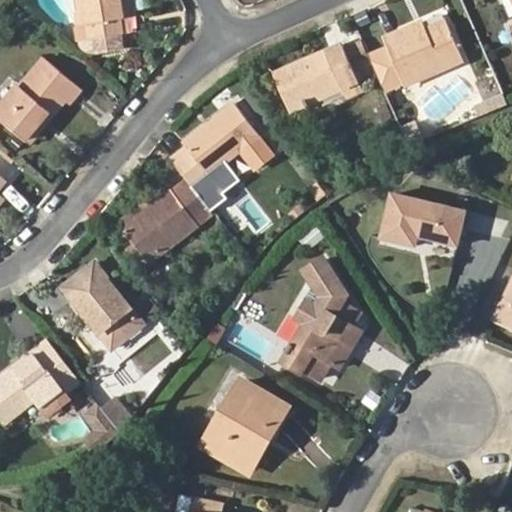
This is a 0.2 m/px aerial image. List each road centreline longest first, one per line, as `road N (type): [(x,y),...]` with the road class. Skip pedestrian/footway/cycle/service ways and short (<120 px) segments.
road 1 (residential): [(0,280),(48,244),(187,80),(233,42)]
road 2 (residential): [(359,511),(394,449),(460,405)]
